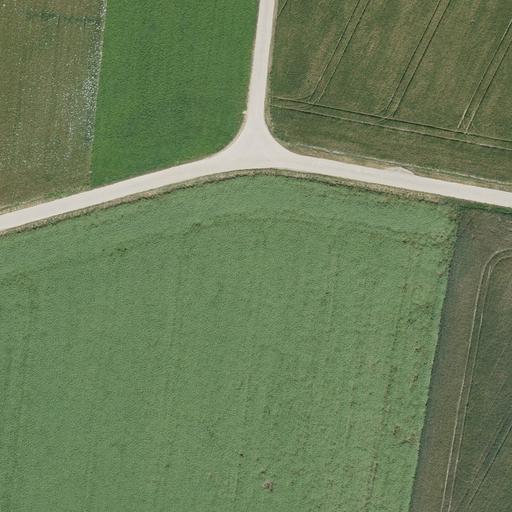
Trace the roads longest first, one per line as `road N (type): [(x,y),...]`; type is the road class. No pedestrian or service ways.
road 1 (unclassified): [(0,224),(254,156),(511,202)]
road 2 (track): [(269,0),(254,156)]
